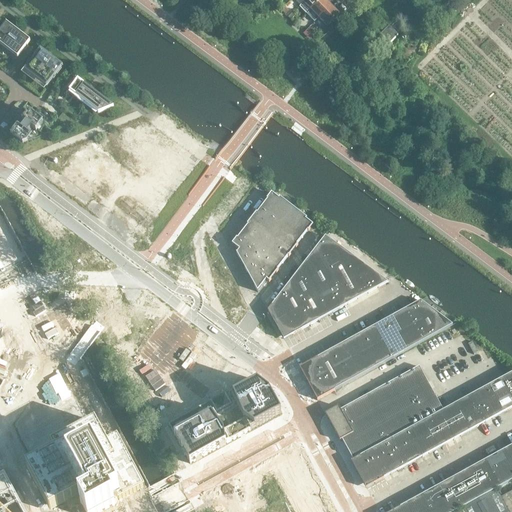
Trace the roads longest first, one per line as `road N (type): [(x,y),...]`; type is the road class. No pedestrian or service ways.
road 1 (unclassified): [(230,344),(0,166)]
road 2 (tertiary): [(304,421),(134,511)]
road 3 (unclassified): [(362,510),(511,427)]
road 4 (tertiary): [(153,511),(302,436)]
